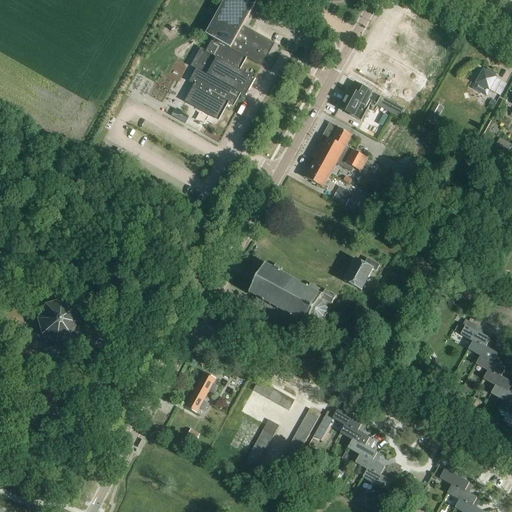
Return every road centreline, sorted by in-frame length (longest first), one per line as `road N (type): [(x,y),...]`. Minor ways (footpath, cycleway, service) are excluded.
road 1 (unclassified): [(192,327),(375,0)]
road 2 (unclassified): [(511,478),(364,394),(344,386),(305,390),(192,327)]
road 3 (unclassified): [(92,511),(192,327)]
